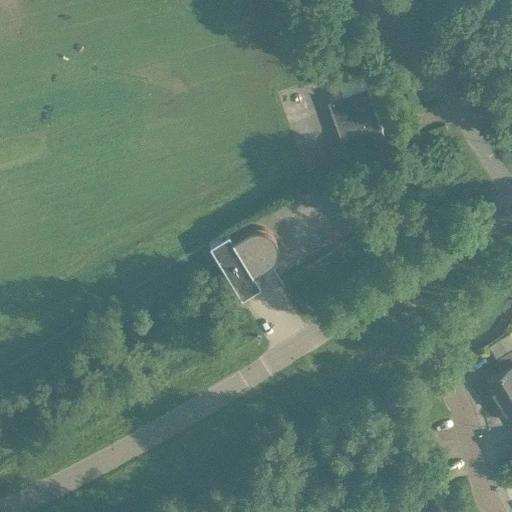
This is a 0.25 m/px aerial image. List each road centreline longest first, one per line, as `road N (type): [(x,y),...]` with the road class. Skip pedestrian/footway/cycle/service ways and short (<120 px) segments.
road 1 (unclassified): [(0,510),(368,290)]
road 2 (residential): [(368,290),(458,399),(490,511)]
road 3 (residential): [(511,192),(390,0)]
road 4 (residential): [(368,290),(511,197)]
